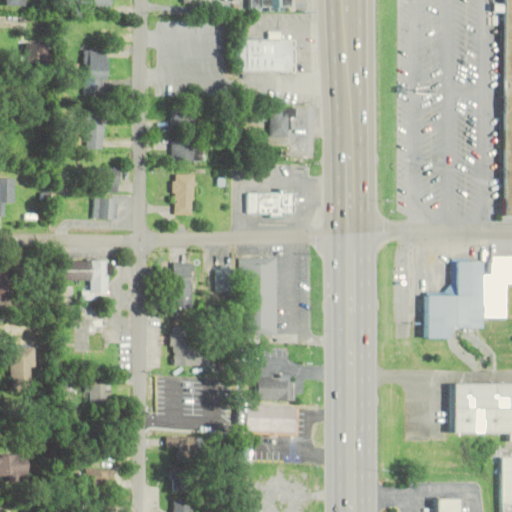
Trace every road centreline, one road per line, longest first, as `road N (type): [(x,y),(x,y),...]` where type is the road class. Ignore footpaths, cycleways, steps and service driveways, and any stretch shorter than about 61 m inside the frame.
road 1 (residential): [(511,234),(0,242)]
road 2 (residential): [(140,511),(139,0)]
road 3 (trunk): [(353,511),(354,338)]
road 4 (trunk): [(354,235),(352,89)]
